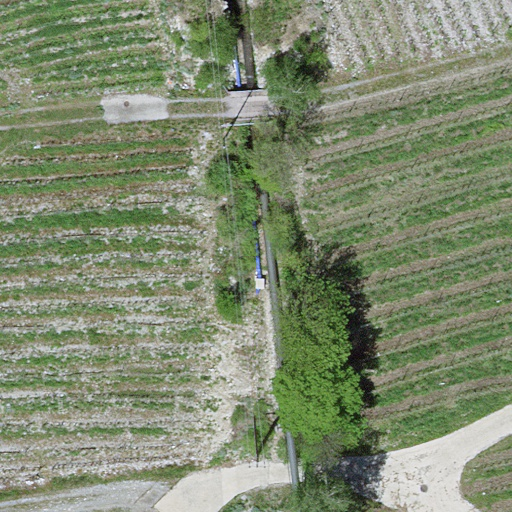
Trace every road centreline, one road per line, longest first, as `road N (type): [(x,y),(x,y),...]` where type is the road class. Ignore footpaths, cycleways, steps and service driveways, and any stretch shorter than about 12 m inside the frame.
road 1 (track): [(203,511),(211,491),(248,481),(384,476),(436,489)]
road 2 (track): [(27,511),(134,493),(211,491)]
